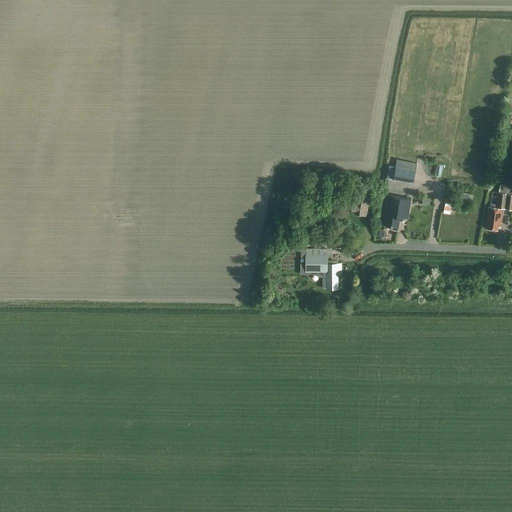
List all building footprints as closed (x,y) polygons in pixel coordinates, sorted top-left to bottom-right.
[(414,183),(416,171),(417,163),(397,160),(394,179),(414,183)] [(509,186),(501,185),(497,207),(489,206),(486,228),(498,230),(498,226),(501,227),(503,208),(511,209),(511,187),(509,187),(509,186)] [(411,198),(390,195),(385,225),(399,227),(400,216),(408,218),(411,198)] [(367,213),(370,198),(360,196),(360,198),(356,197),(355,204),(352,203),(351,211),(356,213),(356,214),(364,216),(366,216),(367,213)] [(452,202),(446,201),(444,213),(451,214),(452,202)] [(328,254),(307,254),(307,271),(324,271),(323,287),(338,288),(338,282),(341,282),(341,264),(328,264),(328,254)]
